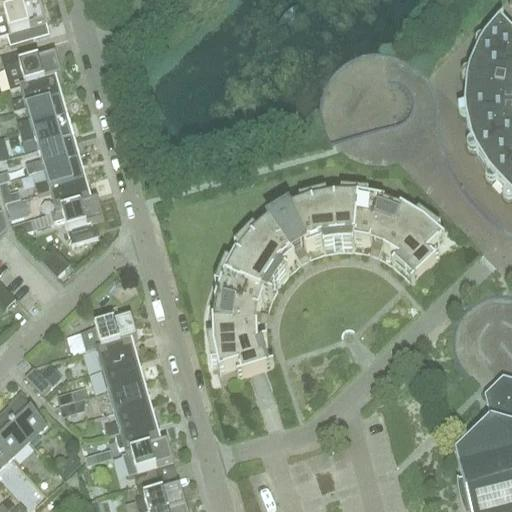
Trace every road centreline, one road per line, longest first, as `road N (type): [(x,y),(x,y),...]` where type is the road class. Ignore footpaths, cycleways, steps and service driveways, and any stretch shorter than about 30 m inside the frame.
road 1 (residential): [(208,464),(142,245)]
road 2 (residential): [(142,245),(91,62)]
road 3 (residential): [(0,367),(118,257),(142,245)]
road 4 (residential): [(208,464),(304,436),(340,408)]
